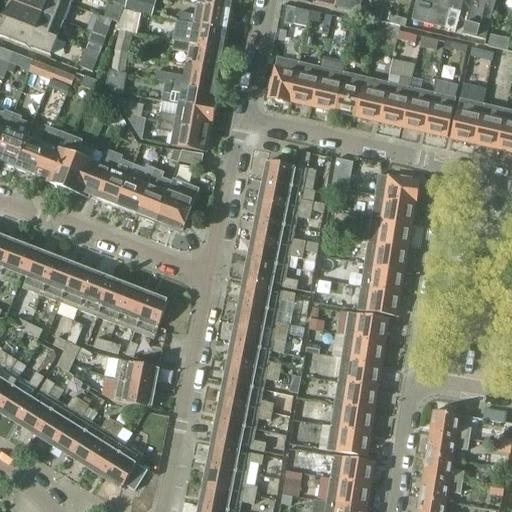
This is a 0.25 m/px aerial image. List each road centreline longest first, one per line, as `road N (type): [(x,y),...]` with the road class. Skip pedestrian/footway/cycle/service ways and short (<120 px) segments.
road 1 (residential): [(163,511),(209,277)]
road 2 (residential): [(410,388),(443,166)]
road 3 (residential): [(209,277),(0,202)]
road 4 (residential): [(443,166),(246,116)]
road 5 (residential): [(209,277),(246,116)]
road 6 (residential): [(391,511),(410,388)]
